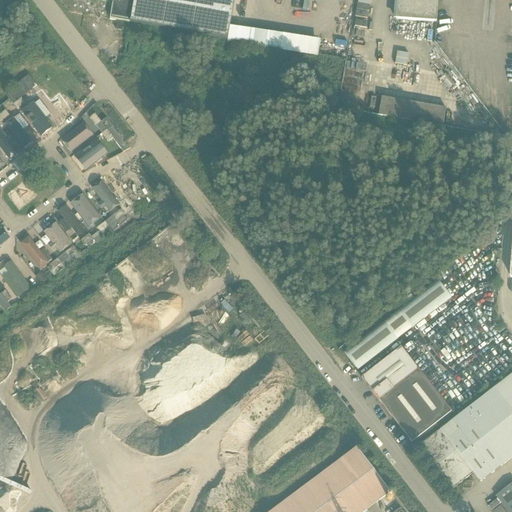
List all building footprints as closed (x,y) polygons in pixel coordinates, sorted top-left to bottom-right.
[(59,0),(70,13),(109,20),(109,19),(129,23),(132,10),(133,0),(59,0)] [(133,0),(129,23),(228,40),(234,0),(133,0)] [(26,94),(37,86),(28,75),(18,83),(26,94)] [(18,83),(4,94),(9,100),(13,105),(17,110),(25,104),(21,98),(26,94),(18,83)] [(380,98),(377,116),(443,125),(445,107),(380,98)] [(35,105),(21,115),(40,141),(53,131),(35,105)] [(6,111),(0,115),(0,120),(1,122),(9,116),(6,111)] [(107,131),(101,122),(95,114),(90,118),(102,135),(107,131)] [(40,141),(21,115),(5,127),(24,152),(40,141)] [(106,118),(101,122),(107,131),(112,127),(113,126),(106,118)] [(71,159),(97,139),(84,122),(58,142),(71,159)] [(107,131),(102,135),(108,142),(113,139),(116,142),(122,138),(118,133),(113,126),(112,127),(107,131)] [(24,152),(5,127),(0,130),(0,156),(6,165),(24,152)] [(102,147),(97,139),(71,159),(83,174),(87,171),(108,155),(102,147)] [(131,162),(116,174),(133,196),(148,185),(131,162)] [(115,174),(101,185),(118,208),(133,197),(115,174)] [(118,208),(101,185),(85,197),(102,220),(118,208)] [(158,200),(152,192),(143,199),(149,207),(158,200)] [(102,220),(85,197),(68,209),(85,232),(102,220)] [(85,232),(68,209),(52,221),(69,245),(85,232)] [(120,210),(104,222),(108,227),(112,233),(127,221),(123,216),(124,215),(120,210)] [(69,245),(52,221),(35,234),(52,257),(69,245)] [(108,227),(104,222),(96,228),(99,232),(100,233),(108,227)] [(0,247),(14,237),(3,223),(0,225),(0,247)] [(112,233),(108,227),(100,233),(99,232),(91,238),(92,239),(96,244),(96,245),(112,233)] [(52,257),(35,234),(21,244),(38,267),(52,257)] [(92,239),(91,238),(89,235),(81,241),(84,245),(85,244),(89,249),(96,244),(92,239)] [(152,240),(105,273),(126,303),(139,294),(137,290),(145,284),(135,269),(153,257),(150,254),(158,249),(152,240)] [(80,256),(73,247),(57,259),(64,269),(81,257),(80,256)] [(64,269),(57,259),(56,260),(49,265),(50,266),(47,268),(53,276),(56,274),(64,269)] [(26,296),(36,288),(15,260),(4,268),(26,296)] [(399,311),(412,328),(451,297),(438,280),(399,311)] [(5,291),(0,294),(0,307),(4,313),(11,308),(7,303),(12,299),(5,291)] [(357,370),(397,340),(384,322),(344,353),(357,370)] [(451,412),(401,347),(361,378),(411,443),(451,412)] [(511,457),(511,374),(416,449),(449,492),(473,473),(480,482),(511,457)] [(364,511),(381,500),(389,494),(356,449),(271,511),(364,511)] [(511,511),(511,483),(501,492),(495,496),(497,499),(488,506),(491,511),(501,504),(507,511),(511,511)]
